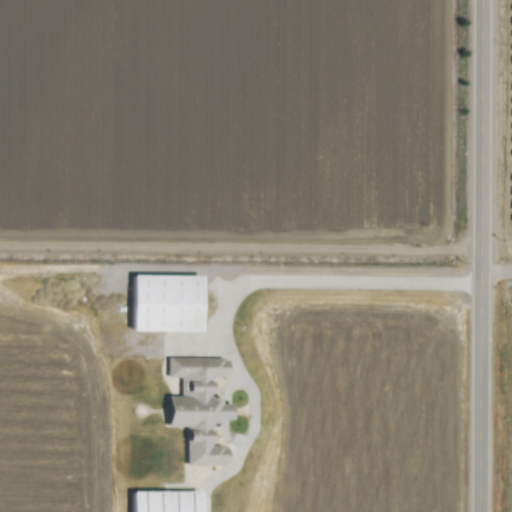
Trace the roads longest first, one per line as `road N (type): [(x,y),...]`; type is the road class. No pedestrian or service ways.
road 1 (tertiary): [(484,0),(483,511)]
road 2 (track): [(0,271),(483,280)]
road 3 (track): [(251,280),(220,321),(250,392),(252,421),(234,462),(205,484),(202,511)]
